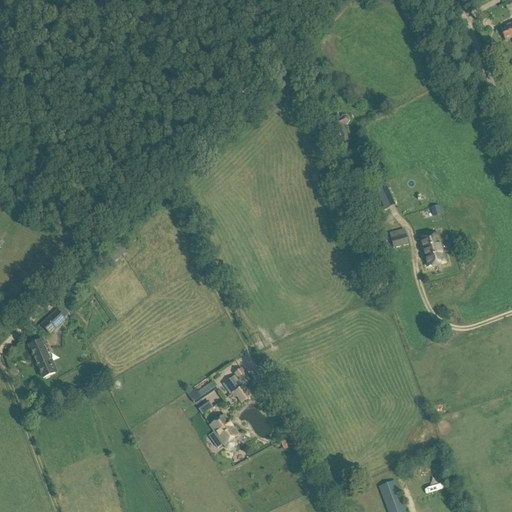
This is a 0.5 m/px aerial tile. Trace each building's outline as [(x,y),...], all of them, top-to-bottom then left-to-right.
[(511,24),(508,26),(508,27),(501,30),(505,41),(511,38),(511,24)] [(343,116),(340,120),(338,115),(332,118),(344,144),(350,141),(343,125),(347,125),(350,121),(348,116),(343,116)] [(387,187),(377,191),(385,210),(395,205),(387,187)] [(439,206),(431,209),(433,217),(441,214),(439,206)] [(401,236),(391,239),(394,249),(398,248),(408,245),(404,231),(400,232),(400,234),(401,236)] [(428,267),(445,263),(438,235),(420,240),(428,267)] [(125,252),(119,245),(106,255),(113,263),(125,252)] [(57,312),(42,326),(49,333),(64,319),(57,312)] [(42,341),(29,347),(43,379),(54,374),(47,357),(48,356),(42,341)] [(242,370),(236,375),(244,386),(250,382),(242,370)] [(236,375),(223,385),(224,386),(231,396),(235,394),(242,404),(252,397),(244,387),(244,386),(236,375)] [(194,388),(187,393),(195,406),(204,400),(219,389),(213,382),(199,392),(198,393),(194,388)] [(224,447),(224,446),(226,450),(229,450),(233,447),(234,445),(231,441),(238,436),(224,416),(210,426),(214,433),(208,437),(217,449),(223,445),(224,447)] [(405,511),(394,483),(379,488),(388,511),(405,511)]
